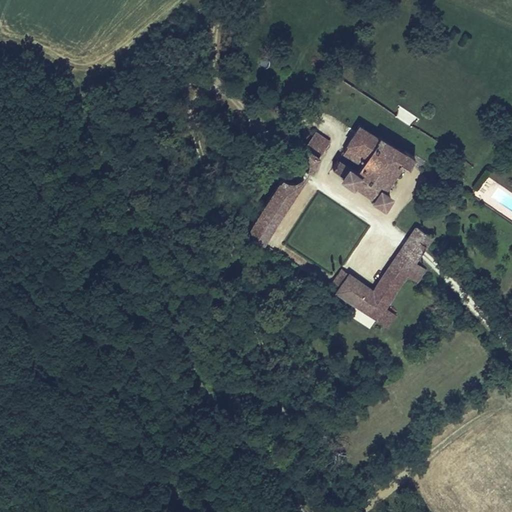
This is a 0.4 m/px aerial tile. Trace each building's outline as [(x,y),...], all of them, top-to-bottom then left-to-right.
[(409,164),(415,150),(354,123),(334,167),(340,170),(337,178),(386,201),(391,190),(386,188),(399,159),(409,164)] [(316,130),(309,142),(323,151),(330,139),(316,130)] [(293,181),(285,178),(253,226),(253,237),(264,244),(322,159),(307,149),(299,158),(300,159),(303,162),(305,165),(306,168),(306,172),(305,175),(304,177),(302,180),(299,181),(296,182),(293,181)] [(415,223),(372,286),(341,265),(339,268),(341,272),(340,279),(334,288),(388,326),(397,312),(386,305),(407,273),(418,279),(426,266),(416,259),(432,235),(415,223)] [(352,316),(365,324),(370,315),(357,307),(352,316)]
